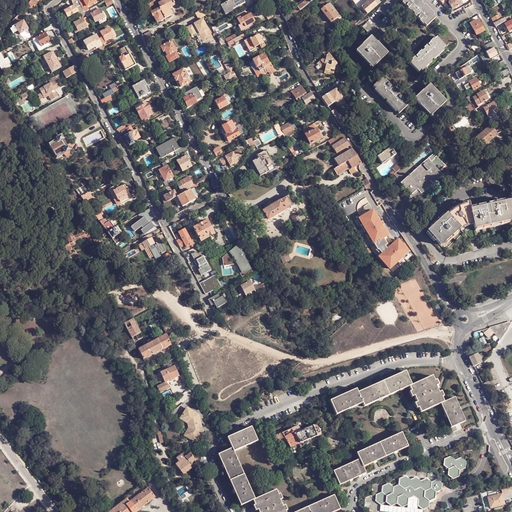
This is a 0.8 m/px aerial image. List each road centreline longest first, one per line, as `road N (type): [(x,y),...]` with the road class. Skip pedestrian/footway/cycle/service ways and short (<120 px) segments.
road 1 (residential): [(118,0),(223,193),(163,225)]
road 2 (track): [(211,316),(231,336),(307,362),(459,327)]
road 3 (residential): [(59,0),(46,9),(163,225)]
road 4 (residential): [(380,191),(315,95),(268,0)]
road 5 (residential): [(511,465),(458,356),(461,328)]
